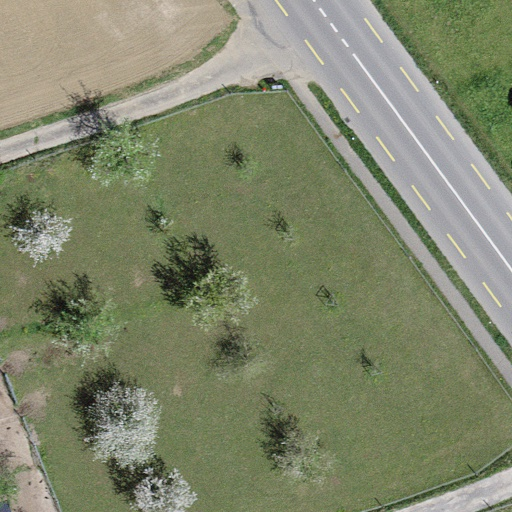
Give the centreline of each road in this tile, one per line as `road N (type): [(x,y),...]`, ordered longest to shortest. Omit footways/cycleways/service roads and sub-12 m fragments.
road 1 (unclassified): [(0,157),(233,64),(320,9)]
road 2 (primary): [(511,270),(320,9)]
